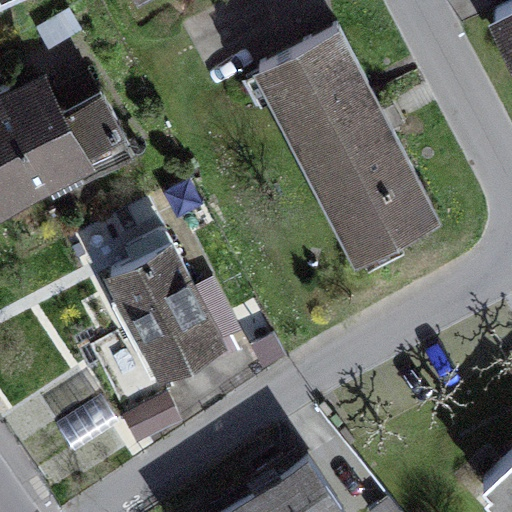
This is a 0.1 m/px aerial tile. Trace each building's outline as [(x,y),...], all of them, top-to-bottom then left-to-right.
[(511,0),(503,0),(494,5),(511,40),(511,0)] [(339,15),(263,55),(365,248),(440,208),(339,15)] [(46,60),(0,83),(0,196),(92,149),(46,60)] [(222,334),(170,234),(113,263),(164,363),(222,334)] [(211,511),(334,511),(345,505),(309,450),(211,511)] [(511,453),(488,476),(494,483),(488,489),(508,511),(510,511),(511,511),(511,453)]
